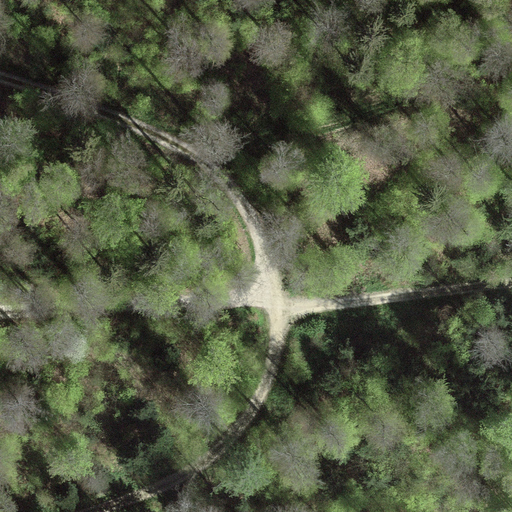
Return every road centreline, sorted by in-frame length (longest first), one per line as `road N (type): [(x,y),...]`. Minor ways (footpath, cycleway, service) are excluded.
road 1 (track): [(275,308),(253,221),(211,168),(104,111),(0,72)]
road 2 (track): [(511,70),(204,162)]
road 3 (track): [(96,511),(147,495),(227,443),(269,374),(275,308)]
road 4 (track): [(0,310),(275,308)]
road 5 (track): [(275,308),(511,287)]
